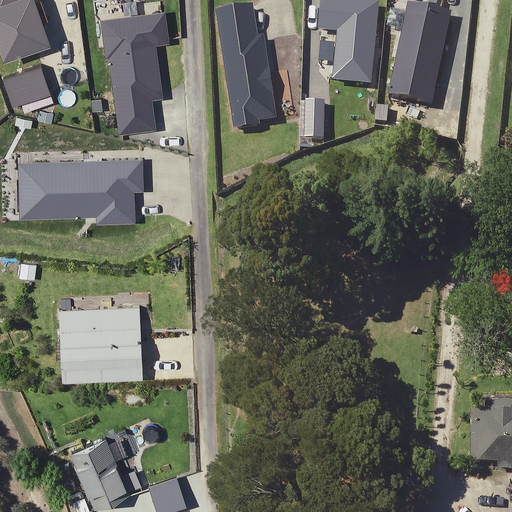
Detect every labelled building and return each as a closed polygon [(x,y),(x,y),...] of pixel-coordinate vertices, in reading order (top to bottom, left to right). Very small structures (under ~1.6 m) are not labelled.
[(0,0),(0,53),(4,64),(51,49),(35,0),(0,0)] [(378,0),(321,0),(318,27),(337,29),(332,79),(371,83),(378,0)] [(451,9),(407,0),(388,93),(432,103),(451,9)] [(254,2),(216,8),(233,128),(260,124),(259,120),(277,118),(265,33),(258,33),(254,2)] [(165,12),(100,20),(106,59),(108,59),(118,136),(157,131),(153,101),(163,100),(156,46),(169,44),(165,12)] [(41,68),(4,80),(13,109),(51,96),(41,68)] [(323,137),(325,99),(305,98),(304,136),(323,137)] [(511,464),(511,399),(485,399),(484,409),(472,409),(469,457),(497,458),(496,464),(511,464)]
